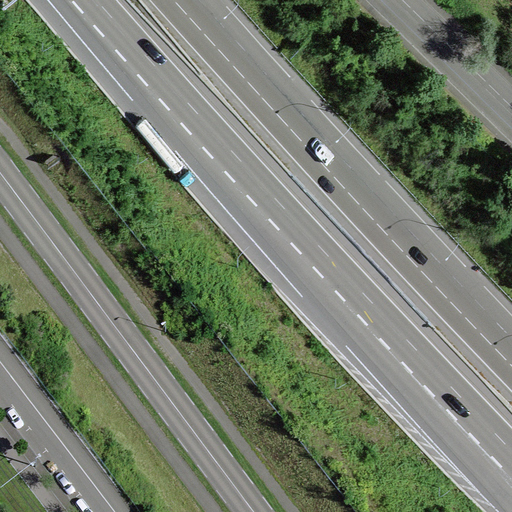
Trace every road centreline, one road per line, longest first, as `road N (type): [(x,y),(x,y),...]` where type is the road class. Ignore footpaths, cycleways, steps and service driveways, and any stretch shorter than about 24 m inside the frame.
road 1 (motorway): [(511,337),(194,0)]
road 2 (motorway): [(235,161),(347,324),(511,508)]
road 3 (secondary): [(252,511),(0,173)]
road 4 (motorway): [(235,161),(511,451)]
road 5 (motorway): [(97,0),(235,161)]
road 6 (residential): [(0,368),(108,511)]
road 7 (residential): [(511,114),(396,0)]
